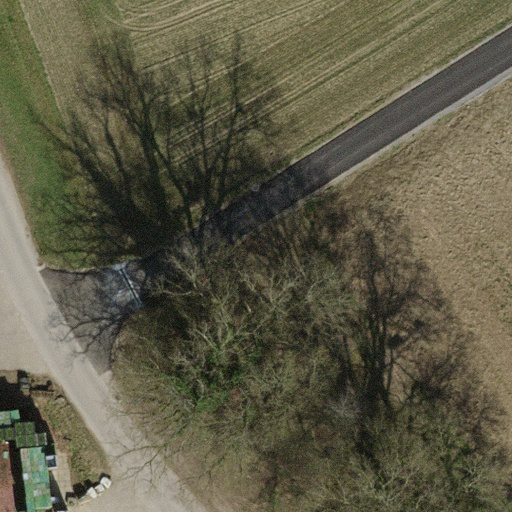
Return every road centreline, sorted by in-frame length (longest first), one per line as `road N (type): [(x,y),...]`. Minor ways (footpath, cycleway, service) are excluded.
road 1 (track): [(61,329),(511,48)]
road 2 (unclassified): [(0,214),(12,251),(61,329),(214,511)]
